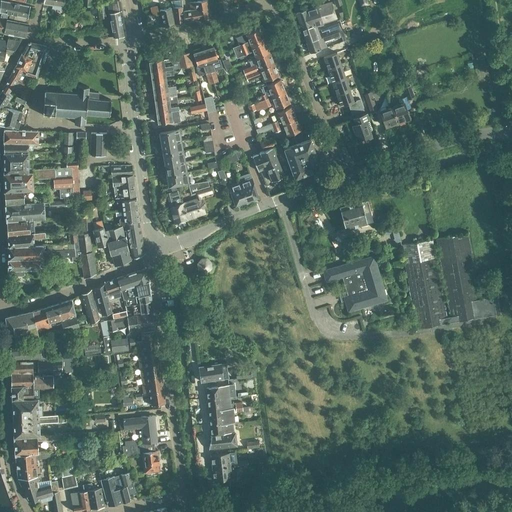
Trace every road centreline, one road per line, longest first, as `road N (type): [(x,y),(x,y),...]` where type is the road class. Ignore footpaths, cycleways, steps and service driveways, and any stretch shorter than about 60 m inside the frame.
road 1 (residential): [(347,177),(272,9),(253,7),(131,44)]
road 2 (residential): [(185,495),(151,258)]
road 3 (residential): [(151,258),(126,64),(131,44)]
road 4 (residential): [(151,258),(347,177)]
road 5 (residential): [(28,511),(14,479),(0,311)]
road 6 (residential): [(0,311),(151,258)]
